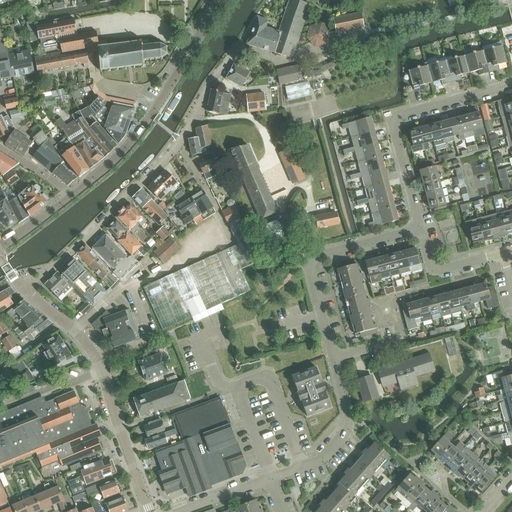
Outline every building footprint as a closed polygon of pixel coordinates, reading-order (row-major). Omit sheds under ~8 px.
[(293,58),(311,5),(297,0),(289,0),(279,32),(266,28),(268,21),(258,17),(247,44),(293,58)] [(336,33),(364,27),(361,13),(333,19),(336,33)] [(73,19),(35,26),(38,40),(39,39),(41,49),(42,49),(43,56),(45,55),(44,49),(61,45),(62,54),(86,49),(96,47),(96,48),(97,48),(100,69),(99,69),(99,71),(101,71),(101,73),(102,72),(102,71),(110,70),(110,71),(111,71),(111,70),(118,69),(118,70),(119,70),(119,69),(126,68),(126,69),(128,69),(127,68),(134,67),(134,68),(136,68),(136,67),(144,66),(144,67),(145,67),(145,66),(145,62),(146,62),(146,61),(150,60),(150,61),(151,61),(151,60),(155,60),(155,61),(156,60),(156,59),(161,59),(161,60),(162,60),(162,58),(167,55),(168,55),(169,54),(167,53),(167,48),(168,47),(167,46),(166,47),(160,44),(160,43),(159,43),(159,44),(154,45),(154,43),(153,44),(153,45),(149,45),(149,44),(148,44),(148,40),(141,41),(141,40),(140,40),(140,41),(132,42),(132,41),(131,41),(131,42),(124,43),(124,42),(122,42),(122,44),(115,44),(115,43),(114,43),(114,45),(108,45),(107,44),(106,44),(106,41),(99,42),(97,32),(76,36),(75,32),(76,32),(73,19)] [(310,26),(306,38),(314,48),(327,45),(330,33),(322,24),(310,26)] [(0,86),(1,86),(0,80),(13,78),(5,40),(0,41),(0,86)] [(482,47),(483,51),(488,70),(494,68),(495,71),(499,70),(498,66),(507,63),(502,46),(501,46),(500,42),(482,47)] [(9,55),(8,55),(13,78),(35,74),(30,51),(21,53),(20,49),(8,51),(9,55)] [(482,71),(488,70),(483,51),(465,56),(469,73),(478,71),(479,76),(483,74),(482,71)] [(86,52),(73,54),(75,66),(84,64),(85,68),(89,67),(86,52)] [(60,53),(50,55),(53,70),(62,68),(61,57),(60,53)] [(73,54),(61,57),(62,68),(75,66),(73,54)] [(50,55),(44,56),(47,71),(53,70),(50,55)] [(44,56),(35,57),(38,72),(47,71),(44,56)] [(451,57),(445,59),(451,80),(457,78),(458,81),(462,80),(461,76),(469,73),(465,56),(452,60),(451,57)] [(440,63),(438,63),(436,58),(426,61),(428,66),(432,83),(441,81),(442,86),(446,85),(445,81),(451,80),(445,59),(439,60),(440,63)] [(250,81),(253,75),(253,74),(235,64),(226,78),(242,87),(246,79),(250,81)] [(280,85),(303,80),(299,65),(276,70),(280,85)] [(423,86),(432,83),(428,66),(409,71),(414,90),(420,88),(421,91),(425,90),(423,86)] [(309,83),(285,88),(287,100),(311,95),(309,83)] [(46,92),(42,93),(44,101),(52,99),(52,98),(51,92),(50,89),(46,90),(46,92)] [(65,96),(64,90),(64,89),(57,91),(58,97),(59,98),(65,96)] [(231,95),(223,93),(224,92),(212,89),(207,112),(219,114),(219,113),(227,115),(231,95)] [(74,101),(81,97),(77,91),(71,94),(74,101)] [(264,93),(247,95),(249,112),(266,110),(264,93)] [(99,97),(88,107),(93,114),(98,120),(119,145),(126,135),(132,118),(111,110),(105,108),(107,102),(105,102),(99,97)] [(511,100),(511,98),(497,101),(498,107),(501,117),(511,114),(511,100)] [(6,110),(19,107),(18,99),(5,102),(6,110)] [(57,105),(55,99),(52,99),(44,101),(44,103),(46,107),(57,105)] [(114,103),(111,110),(132,118),(136,107),(114,103)] [(100,129),(96,123),(94,124),(89,118),(93,114),(88,107),(80,112),(85,123),(104,145),(111,152),(117,147),(100,129)] [(25,108),(7,113),(9,119),(27,114),(25,108)] [(103,160),(111,152),(104,145),(85,123),(80,112),(72,116),(75,122),(66,127),(61,118),(56,122),(61,130),(63,129),(68,137),(67,138),(74,148),(89,170),(103,160)] [(476,113),(468,115),(473,131),(478,130),(480,136),(484,134),(478,112),(476,112),(476,113)] [(489,112),(482,114),(484,122),(491,120),(489,112)] [(511,114),(501,117),(504,127),(511,125),(511,114)] [(0,116),(0,115),(0,127),(10,121),(7,116),(2,119),(0,116)] [(461,116),(458,117),(464,140),(474,137),(473,131),(468,115),(461,117),(461,116)] [(456,119),(449,121),(453,136),(458,135),(459,137),(458,138),(459,141),(461,142),(464,141),(464,140),(458,117),(456,118),(456,119)] [(348,128),(351,137),(374,131),(370,118),(342,126),(343,130),(348,128)] [(10,121),(0,127),(0,138),(10,133),(8,130),(13,127),(10,121)] [(441,122),(439,122),(444,144),(453,142),(454,141),(453,136),(449,121),(441,123),(441,122)] [(436,124),(429,126),(433,142),(434,142),(435,147),(444,144),(439,122),(436,123),(436,124)] [(205,147),(211,145),(208,127),(207,125),(196,129),(198,138),(188,140),(191,155),(206,152),(205,147)] [(421,127),(419,128),(425,150),(429,149),(428,143),(433,142),(429,126),(422,128),(421,127)] [(35,142),(45,134),(39,128),(30,136),(35,142)] [(409,131),(413,147),(410,147),(412,154),(421,152),(425,150),(419,128),(417,128),(417,129),(409,131)] [(23,157),(32,143),(14,131),(5,145),(23,157)] [(351,137),(353,148),(354,150),(377,144),(374,131),(351,137)] [(40,148),(33,157),(52,174),(68,187),(77,179),(60,164),(63,161),(57,156),(60,153),(49,140),(45,134),(35,142),(40,148)] [(90,170),(89,170),(74,148),(67,138),(57,145),(51,138),(49,140),(60,153),(79,178),(90,170)] [(496,140),(490,142),(491,148),(498,147),(496,140)] [(353,148),(348,149),(349,153),(355,152),(357,163),(381,156),(377,144),(354,150),(353,148)] [(249,146),(239,149),(231,151),(260,219),(277,212),(249,146)] [(19,164),(0,152),(0,172),(2,176),(3,176),(19,164)] [(219,167),(216,168),(213,163),(217,161),(213,153),(201,155),(203,162),(199,164),(203,175),(204,174),(206,180),(222,173),(219,167)] [(357,163),(360,173),(361,175),(384,169),(381,156),(357,163)] [(297,164),(286,169),(289,176),(300,171),(297,164)] [(420,171),(422,179),(438,174),(435,167),(420,171)] [(360,173),(355,175),(356,179),(361,178),(364,188),(388,182),(384,169),(361,175),(360,173)] [(280,170),(270,174),(278,195),(289,191),(280,170)] [(4,178),(11,187),(19,180),(12,171),(4,178)] [(161,176),(157,180),(169,192),(170,191),(178,183),(166,171),(165,172),(163,172),(160,174),(161,176)] [(422,179),(424,186),(440,182),(438,174),(422,179)] [(507,179),(500,181),(503,191),(510,189),(507,179)] [(149,188),(148,188),(160,200),(167,193),(170,196),(173,194),(170,191),(169,192),(157,180),(153,184),(151,183),(149,186),(149,188)] [(364,188),(367,199),(368,201),(391,195),(388,182),(364,188)] [(424,186),(426,194),(442,190),(440,182),(424,186)] [(8,229),(18,223),(6,198),(0,185),(0,221),(2,224),(4,223),(8,229)] [(46,202),(49,199),(44,194),(42,196),(39,194),(42,192),(42,190),(38,185),(36,185),(33,188),(32,187),(29,190),(28,188),(18,197),(21,203),(23,203),(30,216),(48,203),(46,202)] [(159,225),(168,217),(151,200),(152,200),(142,189),(132,199),(159,225)] [(426,194),(428,201),(444,197),(442,190),(426,194)] [(197,206),(188,212),(192,220),(196,225),(203,221),(200,215),(213,207),(203,191),(202,192),(200,192),(197,194),(197,195),(192,198),(197,206)] [(14,194),(12,195),(6,198),(18,223),(19,224),(29,218),(18,198),(16,199),(14,194)] [(367,199),(362,200),(363,205),(368,203),(371,214),(394,207),(391,195),(368,201),(367,199)] [(446,205),(444,197),(428,201),(430,209),(446,205)] [(180,213),(182,216),(188,212),(197,206),(192,198),(177,207),(175,204),(174,203),(164,209),(170,219),(180,213)] [(162,211),(167,207),(163,202),(158,206),(162,211)] [(125,210),(137,223),(142,227),(147,222),(130,204),(125,210)] [(235,207),(223,212),(228,224),(240,219),(235,207)] [(398,220),(394,207),(371,214),(374,223),(368,224),(369,228),(398,220)] [(129,231),(137,223),(125,210),(123,208),(119,212),(120,214),(116,218),(129,231)] [(182,216),(181,217),(185,224),(186,223),(188,225),(192,223),(191,221),(192,220),(188,212),(182,216)] [(505,235),(511,233),(511,231),(507,212),(497,214),(503,237),(505,236),(505,235)] [(318,229),(339,225),(337,213),(316,217),(318,229)] [(501,238),(503,237),(497,214),(487,217),(493,239),(500,237),(501,238)] [(485,241),(493,239),(487,217),(477,220),(483,242),(486,242),(485,241)] [(184,269),(144,288),(163,331),(208,310),(221,304),(251,291),(241,270),(248,267),(260,261),(252,244),(241,220),(240,219),(228,224),(229,225),(238,244),(238,245),(231,248),(184,269)] [(107,229),(118,240),(128,232),(116,220),(107,229)] [(481,243),(483,242),(477,220),(464,223),(468,237),(471,236),(473,244),(481,242),(481,243)] [(266,225),(264,237),(274,243),(284,239),(285,228),(276,221),(266,225)] [(156,234),(161,238),(163,241),(169,235),(163,228),(156,234)] [(122,246),(124,248),(134,239),(128,232),(118,240),(117,241),(118,242),(119,244),(120,246),(122,246)] [(101,262),(113,274),(119,280),(136,264),(130,258),(128,259),(106,236),(93,249),(103,259),(101,262)] [(165,242),(163,241),(161,238),(154,245),(158,249),(154,253),(164,264),(180,248),(170,237),(165,242)] [(147,252),(134,239),(124,248),(132,256),(138,251),(143,256),(147,252)] [(110,289),(119,280),(113,274),(101,262),(85,245),(77,254),(110,289)] [(407,250),(405,251),(410,272),(411,273),(423,270),(421,264),(419,264),(415,249),(407,251),(407,250)] [(403,252),(395,254),(401,275),(410,272),(405,251),(402,251),(403,252)] [(391,277),(401,275),(395,254),(388,256),(387,255),(385,256),(391,277)] [(381,280),(390,278),(391,277),(385,256),(383,256),(383,257),(375,259),(381,280)] [(382,282),(381,280),(375,259),(368,261),(368,260),(365,261),(371,285),(382,282)] [(86,297),(88,300),(93,305),(106,293),(75,262),(73,260),(67,266),(69,268),(62,275),(85,298),(86,297)] [(354,334),(359,333),(363,332),(366,332),(370,331),(373,330),(376,329),(375,324),(373,324),(368,308),(371,307),(368,298),(366,299),(362,283),(364,283),(362,274),(359,274),(357,264),(337,270),(354,334)] [(61,302),(73,290),(57,273),(45,285),(61,302)] [(483,284),(476,286),(480,302),(486,301),(488,309),(497,307),(492,287),(487,289),(485,281),(482,282),(483,284)] [(474,304),(480,302),(476,286),(468,288),(468,287),(465,288),(472,311),(476,310),(474,304)] [(0,293),(0,336),(8,331),(0,318),(0,313),(9,308),(14,304),(9,297),(15,293),(10,288),(0,293)] [(467,312),(472,311),(465,288),(463,289),(463,290),(456,292),(461,312),(462,312),(460,307),(466,306),(467,312)] [(448,293),(446,293),(452,315),(461,312),(456,292),(448,294),(448,293)] [(444,295),(436,297),(442,318),(452,315),(446,293),(443,294),(444,295)] [(428,298),(426,299),(432,320),(442,318),(436,297),(429,299),(428,298)] [(422,323),(432,320),(426,299),(424,299),(424,300),(416,302),(421,318),(422,323)] [(88,300),(78,310),(83,315),(93,305),(88,300)] [(16,323),(17,324),(19,326),(22,331),(27,336),(30,340),(33,341),(35,340),(30,334),(35,329),(39,334),(52,324),(23,301),(7,314),(16,323)] [(417,328),(416,325),(422,323),(421,318),(416,302),(409,304),(408,301),(405,302),(408,310),(402,311),(408,331),(417,328)] [(113,348),(139,339),(129,310),(111,317),(106,311),(91,325),(98,332),(101,331),(105,341),(110,339),(113,348)] [(22,331),(19,326),(14,331),(21,340),(27,336),(22,331)] [(10,336),(1,341),(8,353),(9,352),(16,347),(17,347),(10,336)] [(58,336),(42,345),(46,352),(43,353),(48,361),(51,359),(55,366),(70,356),(58,336)] [(457,355),(452,337),(444,339),(449,357),(457,355)] [(145,381),(167,372),(158,349),(152,352),(153,356),(138,362),(145,381)] [(415,377),(434,370),(429,354),(394,365),(394,363),(377,368),(383,387),(399,382),(402,389),(417,384),(415,377)] [(17,378),(8,365),(2,369),(5,374),(4,375),(10,383),(17,378)] [(316,368),(292,377),(298,392),(297,393),(297,394),(300,402),(301,401),(307,417),(331,408),(325,392),(326,392),(323,383),(322,383),(316,368)] [(26,369),(21,373),(16,376),(23,386),(33,379),(26,369)] [(504,386),(505,390),(511,387),(511,376),(508,377),(506,371),(492,374),(496,388),(504,386)] [(200,375),(134,399),(140,417),(207,393),(200,375)] [(168,384),(177,381),(176,376),(166,379),(168,384)] [(364,402),(378,397),(372,376),(357,381),(364,402)] [(32,386),(22,390),(24,395),(34,391),(32,386)] [(501,396),(498,396),(500,403),(511,399),(511,387),(505,390),(500,391),(501,396)] [(485,395),(483,388),(476,390),(474,393),(475,397),(485,395)] [(73,391),(46,403),(43,396),(0,413),(0,467),(36,453),(42,468),(60,461),(62,467),(101,451),(96,439),(101,437),(96,424),(91,426),(86,414),(85,415),(84,411),(80,409),(80,408),(79,406),(73,391)] [(243,463),(229,424),(230,424),(219,398),(210,401),(173,415),(183,441),(154,452),(168,490),(188,483),(191,493),(210,485),(241,474),(245,466),(243,463)] [(511,399),(500,403),(501,409),(502,413),(511,410),(511,399)] [(85,415),(86,414),(88,410),(79,406),(80,408),(80,409),(84,411),(85,415)] [(511,410),(502,413),(504,417),(505,423),(511,421),(511,410)] [(165,438),(174,435),(177,434),(170,416),(166,418),(167,422),(171,431),(145,440),(148,450),(167,444),(165,438)] [(147,437),(164,430),(160,420),(145,425),(146,429),(144,429),(147,437)] [(472,428),(468,434),(472,438),(473,438),(477,433),(472,428)] [(448,432),(431,451),(436,455),(435,456),(438,459),(439,460),(451,445),(448,442),(453,436),(448,432)] [(500,435),(488,438),(494,444),(502,442),(502,441),(509,439),(511,445),(511,448),(511,447),(511,432),(508,434),(501,436),(500,435)] [(477,433),(473,438),(477,442),(481,437),(477,433)] [(451,445),(439,460),(440,461),(442,463),(444,462),(448,466),(465,446),(461,443),(460,442),(455,448),(451,445)] [(390,457),(375,443),(368,450),(367,448),(360,455),(362,457),(351,470),(349,468),(343,475),(345,476),(336,486),(338,488),(326,501),(324,499),(318,506),(320,508),(316,511),(343,511),(356,498),(354,496),(390,457)] [(465,446),(448,466),(452,469),(451,471),(454,473),(455,474),(473,453),(470,451),(465,446)] [(473,453),(455,474),(456,475),(459,477),(460,476),(464,480),(481,461),(476,457),(473,453)] [(84,470),(81,472),(86,486),(99,481),(99,480),(107,477),(106,475),(113,472),(109,462),(102,464),(101,461),(93,465),(94,467),(87,469),(87,467),(84,468),(84,470)] [(481,461),(464,480),(468,484),(467,485),(470,488),(471,488),(489,468),(486,465),(481,461)] [(72,472),(81,468),(79,464),(70,468),(72,472)] [(489,468),(471,488),(472,489),(475,492),(476,491),(481,495),(498,476),(493,471),(489,468)] [(395,488),(392,492),(394,493),(393,494),(402,501),(420,481),(419,480),(416,478),(415,479),(410,474),(397,489),(395,488)] [(68,482),(73,496),(85,492),(80,478),(68,482)] [(384,479),(380,483),(384,487),(388,482),(384,479)] [(104,499),(121,493),(118,485),(116,485),(114,481),(102,485),(101,483),(85,489),(88,496),(101,491),(104,499)] [(420,481),(402,501),(410,508),(427,489),(423,485),(424,484),(421,482),(420,481)] [(48,484),(44,486),(46,492),(52,506),(52,505),(59,503),(60,505),(65,503),(58,487),(51,490),(48,484)] [(0,511),(11,511),(0,485),(0,511)] [(384,488),(380,493),(384,496),(388,491),(385,487),(384,488)] [(410,508),(409,509),(413,511),(416,508),(420,511),(423,510),(436,495),(435,495),(432,492),(431,493),(427,489),(410,508)] [(46,492),(35,497),(41,510),(52,506),(46,492)] [(380,493),(375,498),(379,501),(384,496),(380,493)] [(27,511),(36,511),(41,510),(35,497),(32,498),(30,494),(22,497),(23,502),(27,511)] [(425,511),(435,511),(443,504),(439,500),(440,499),(437,496),(436,495),(423,510),(425,511)] [(109,511),(126,511),(128,511),(123,497),(106,504),(109,511)] [(375,498),(371,503),(375,506),(379,501),(375,498)] [(238,511),(262,511),(262,508),(259,509),(256,500),(237,507),(238,511)] [(27,511),(23,502),(16,505),(13,506),(12,507),(14,511),(27,511)] [(68,511),(65,503),(60,505),(62,511),(76,511),(76,509),(68,511)] [(92,506),(93,511),(101,511),(98,503),(92,506)]
